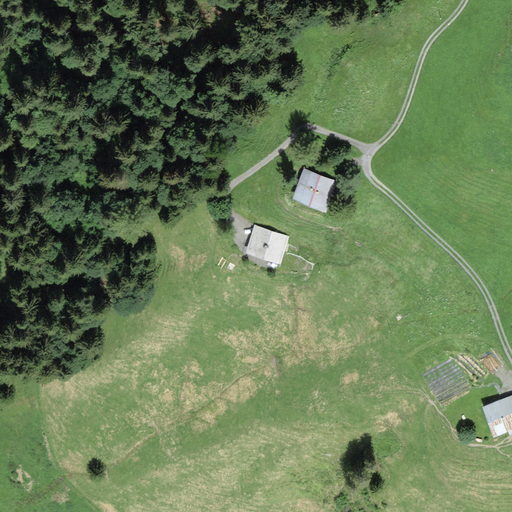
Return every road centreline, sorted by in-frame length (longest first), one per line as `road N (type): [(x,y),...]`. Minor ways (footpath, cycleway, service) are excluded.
road 1 (track): [(511,355),(487,290),(367,170),(415,85),(426,47),(466,0)]
road 2 (track): [(371,152),(303,127),(230,186),(225,205),(240,241)]
